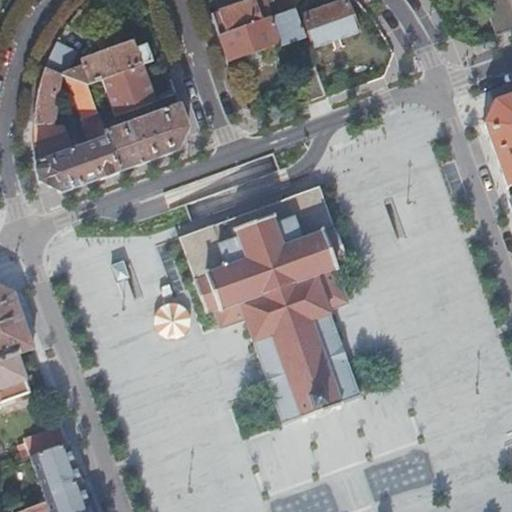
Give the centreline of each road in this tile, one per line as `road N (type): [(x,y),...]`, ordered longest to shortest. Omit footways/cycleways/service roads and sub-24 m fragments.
road 1 (residential): [(27,238),(119,511)]
road 2 (residential): [(49,0),(22,45),(6,124),(8,175),(27,238)]
road 3 (residential): [(443,83),(228,159)]
road 4 (residential): [(228,159),(27,238)]
road 5 (residential): [(511,276),(443,83)]
road 6 (residential): [(228,159),(172,0)]
